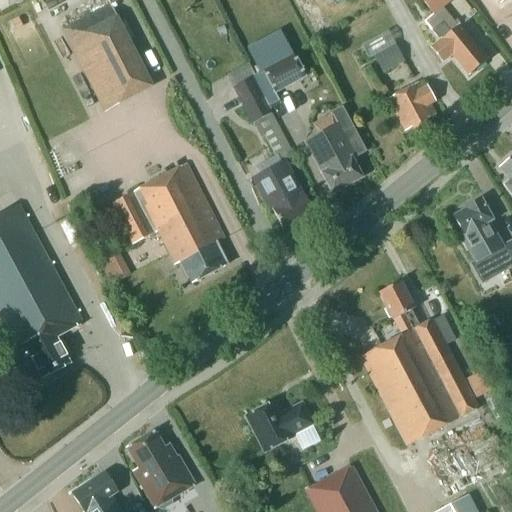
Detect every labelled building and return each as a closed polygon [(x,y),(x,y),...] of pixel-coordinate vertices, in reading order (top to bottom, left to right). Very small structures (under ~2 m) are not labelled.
[(422,0),(435,15),(423,25),(438,44),(429,52),(440,66),(449,58),(466,79),(485,64),(456,29),(441,10),(453,0),(422,0)] [(148,89),(113,6),(65,26),(100,109),(148,89)] [(279,31),(246,48),(259,73),(261,72),(262,71),(292,55),(279,31)] [(397,46),(374,58),(383,74),(405,62),(397,46)] [(292,55),(262,71),(274,95),(304,79),(292,55)] [(253,79),(234,89),(252,125),(271,115),(253,79)] [(434,106),(425,90),(419,94),(416,87),(386,103),(403,135),(411,131),(414,138),(429,129),(426,123),(434,119),(428,109),(434,106)] [(321,139),(305,147),(332,196),(361,180),(350,162),(355,159),(367,153),(342,108),(330,115),(338,129),(321,139)] [(511,160),(500,171),(511,183),(504,189),(511,198),(511,160)] [(267,177),(253,185),(269,215),(273,212),(284,232),(312,217),(285,168),(267,177)] [(151,238),(160,255),(169,271),(179,266),(190,287),(227,268),(215,246),(223,242),(185,169),(111,207),(132,248),(151,238)] [(466,212),(454,219),(464,236),(459,239),(475,266),(471,268),(478,279),(498,268),(502,275),(511,269),(511,243),(501,249),(487,225),(492,222),(480,201),(464,210),(466,212)] [(81,326),(18,209),(0,219),(0,323),(4,331),(6,330),(12,341),(14,340),(24,357),(27,356),(41,381),(68,367),(54,340),(81,326)] [(119,250),(100,259),(111,282),(130,274),(119,250)] [(389,322),(390,321),(400,340),(360,361),(405,450),(477,412),(430,324),(413,333),(405,316),(413,312),(399,286),(378,296),(385,310),(383,311),(389,322)] [(479,372),(465,380),(474,398),(489,390),(479,372)] [(279,418),(272,405),(244,420),(262,456),(291,442),(290,439),(311,429),(300,407),(279,418)] [(172,505),(172,501),(194,487),(177,459),(176,460),(168,447),(163,450),(154,435),(126,451),(138,471),(132,475),(154,511),(158,509),(162,511),(172,505)] [(372,511),(350,471),(302,497),(310,511),(372,511)] [(116,495),(104,476),(74,495),(84,511),(119,511),(111,499),(116,495)] [(476,511),(469,497),(439,511),(476,511)]
